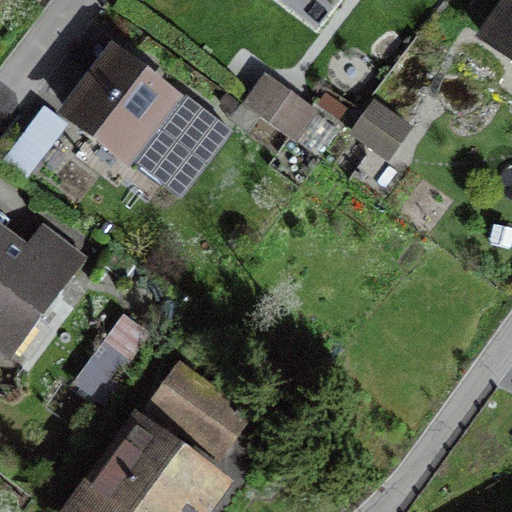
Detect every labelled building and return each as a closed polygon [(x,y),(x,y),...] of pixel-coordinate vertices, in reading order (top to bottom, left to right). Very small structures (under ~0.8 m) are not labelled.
[(511,58),(511,0),(484,39),(511,58)] [(183,195),(224,137),(109,57),(68,115),(183,195)] [(311,112),(269,81),(248,110),(290,140),(311,112)] [(410,134),(377,108),(357,132),(390,159),(410,134)] [(0,347),(0,348),(29,311),(41,320),(84,264),(43,232),(25,255),(0,234),(0,347)] [(139,431),(81,511),(197,511),(216,485),(139,431)]
